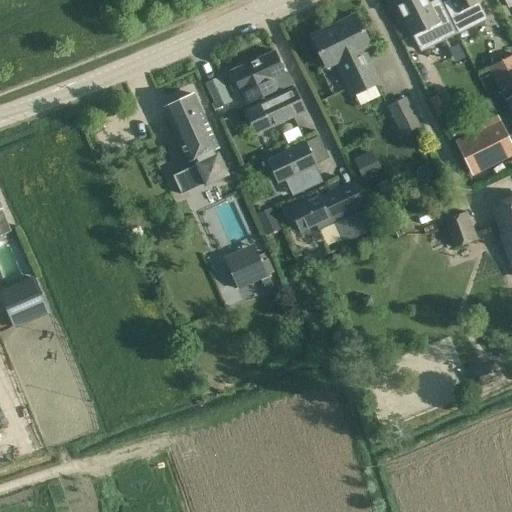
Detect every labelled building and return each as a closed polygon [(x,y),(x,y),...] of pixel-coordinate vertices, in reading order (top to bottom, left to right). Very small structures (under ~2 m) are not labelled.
[(425,0),(394,0),(420,53),(457,35),(439,0),(436,0),(428,4),(425,0)] [(479,0),(447,0),(441,3),(457,35),(485,20),(477,4),(481,2),(479,0)] [(364,49),(370,46),(355,15),(311,37),(326,68),(333,64),(335,63),(351,96),(380,82),(364,49)] [(241,94),(246,105),(292,84),(287,73),(285,74),(274,52),(231,71),(241,94)] [(511,56),(489,68),(511,113),(511,56)] [(221,79),(206,86),(216,109),(231,102),(221,79)] [(245,111),(255,134),(305,111),(294,89),(245,111)] [(193,94),(164,108),(189,162),(193,160),(196,166),(173,177),(181,195),(203,185),(204,187),(228,176),(215,150),(218,149),(193,94)] [(419,127),(405,98),(388,106),(402,136),(419,127)] [(483,128),(455,143),(472,175),(511,154),(511,147),(496,116),(481,124),(483,128)] [(317,137),(268,161),(278,183),(282,181),(290,197),(323,181),(314,162),(326,156),(317,137)] [(362,177),(384,168),(375,148),(354,157),(362,177)] [(320,195),(290,209),(301,232),(324,221),(326,225),(363,208),(352,184),(321,199),(320,195)] [(426,191),(407,198),(410,207),(430,200),(426,191)] [(501,236),(511,266),(511,198),(492,206),(503,236),(501,236)] [(0,235),(11,231),(0,206),(0,235)] [(444,221),(454,248),(476,240),(466,212),(444,221)] [(227,267),(238,289),(267,276),(257,254),(227,267)] [(47,310),(32,274),(0,288),(0,291),(14,324),(47,310)] [(478,383),(491,378),(485,364),(473,369),(478,383)]
